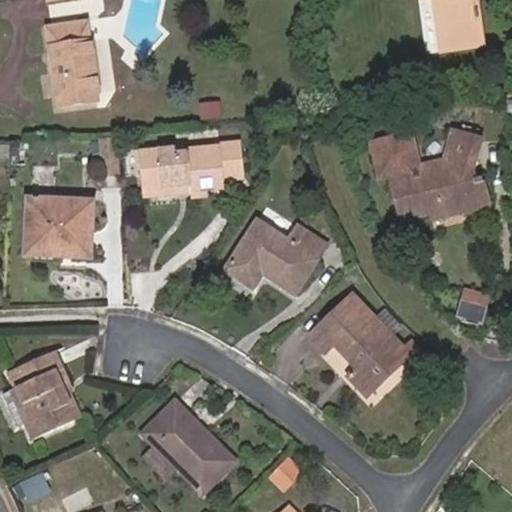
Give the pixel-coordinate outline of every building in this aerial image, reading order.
[(423,0),(424,1),(435,0),(440,41),(484,36),(479,0),(423,0)] [(484,36),(440,41),(442,54),(486,49),(484,36)] [(102,94),(94,39),(48,46),(56,100),(59,100),(60,108),(100,103),(99,95),(102,94)] [(467,187),(483,183),(482,178),(475,180),(473,170),(482,141),(455,133),(446,162),(419,169),(411,136),(372,146),(381,180),(391,178),(402,221),(432,214),(441,212),(442,218),(473,210),(467,187)] [(141,154),(146,198),(225,190),(224,180),(244,178),(241,145),(191,149),(192,155),(175,157),(174,151),(141,154)] [(489,206),(483,183),(467,187),(473,210),(489,206)] [(71,248),(71,257),(91,258),(92,203),(28,200),(27,246),(71,248)] [(442,218),(441,212),(432,214),(434,220),(442,218)] [(259,224),(228,272),(253,287),(263,273),(296,293),(325,246),(299,230),(291,243),(259,224)] [(27,255),(71,257),(71,248),(27,246),(27,255)] [(487,320),(492,292),(465,288),(460,315),(487,320)] [(375,321),(353,298),(312,337),(325,352),(334,343),(359,370),(352,376),(368,394),(398,365),(408,356),(417,347),(410,341),(402,349),(390,336),(375,321)] [(399,327),(384,312),(375,321),(390,336),(399,327)] [(409,376),(428,359),(417,347),(408,356),(398,365),(409,376)] [(62,395),(68,392),(71,390),(55,353),(45,358),(62,395)] [(80,417),(68,392),(62,395),(45,358),(11,373),(19,390),(12,393),(33,438),(80,417)] [(176,404),(169,411),(195,438),(203,431),(176,404)] [(195,438),(169,411),(144,434),(203,493),(235,462),(203,431),(195,438)] [(301,476),(287,461),(269,479),(283,494),(301,476)]
